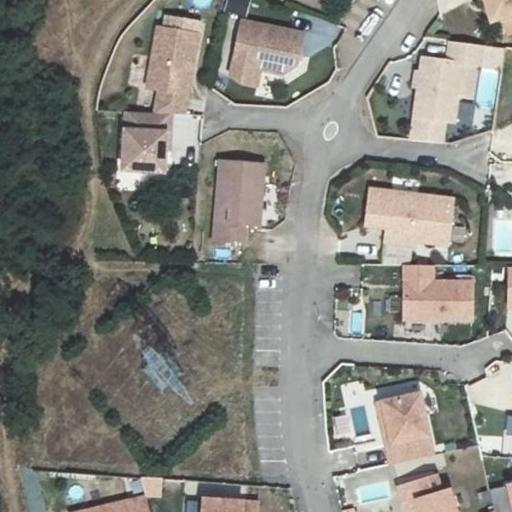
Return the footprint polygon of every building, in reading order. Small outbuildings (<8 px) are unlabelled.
[(241,16),(246,0),(227,0),(224,11),(241,16)] [(511,0),(483,0),(489,21),(511,14),(511,0)] [(243,18),(234,61),(232,73),(242,81),(258,84),(262,67),(284,72),(299,62),(305,31),(243,18)] [(199,30),(159,21),(147,82),(158,84),(153,107),(170,108),(183,109),(199,30)] [(484,41),(450,37),(448,57),(423,53),(415,113),(455,118),(458,91),(463,60),(481,62),(484,41)] [(473,93),(477,62),(463,60),(458,91),(473,93)] [(168,137),(169,117),(152,115),(124,114),(121,172),(162,174),(163,152),(164,136),(168,137)] [(262,165),(218,161),(211,243),(241,246),(242,229),(256,229),(262,165)] [(449,244),(454,199),(370,190),(366,226),(387,228),(385,242),(414,244),(414,240),(449,244)] [(434,266),(405,266),(405,320),(474,320),(474,282),(434,282),(434,266)] [(388,433),(392,454),(433,445),(420,385),(384,392),(393,432),(388,433)] [(421,511),(457,511),(448,480),(439,482),(434,465),(397,476),(403,493),(415,490),(421,511)] [(421,511),(415,490),(403,493),(408,511),(421,511)] [(149,511),(145,496),(78,511),(149,511)] [(257,511),(258,501),(204,498),(202,511),(257,511)] [(185,501),(184,511),(198,511),(198,502),(185,501)] [(493,511),(492,502),(481,506),(482,511),(493,511)]
